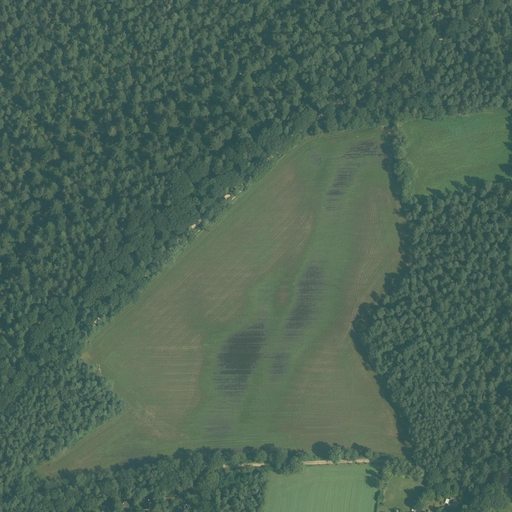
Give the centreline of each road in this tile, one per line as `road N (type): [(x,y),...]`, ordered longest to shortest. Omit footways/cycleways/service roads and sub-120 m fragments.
road 1 (track): [(0,413),(292,137),(423,49),(511,2)]
road 2 (track): [(0,501),(200,468),(369,459),(492,489)]
road 3 (track): [(274,129),(0,236)]
road 4 (track): [(242,66),(0,141)]
road 5 (track): [(214,0),(213,15),(232,35),(258,102),(274,129),(292,137)]
